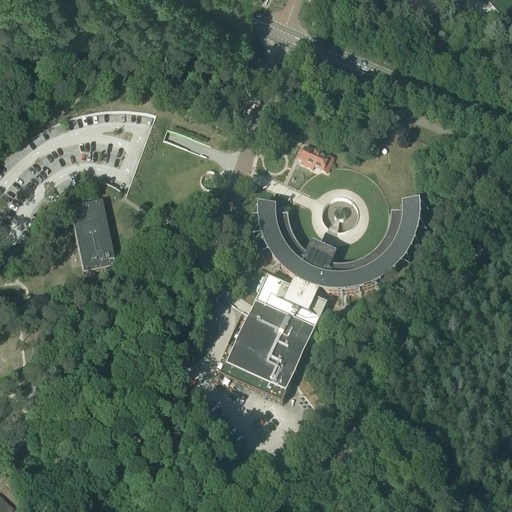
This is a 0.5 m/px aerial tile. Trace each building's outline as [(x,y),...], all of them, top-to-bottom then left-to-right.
[(319,156),(307,151),(306,151),(304,155),(301,153),(298,162),(306,165),(304,168),(312,172),(314,169),(327,175),(333,161),(326,158),(327,156),(321,153),(319,156)] [(397,272),(403,264),(408,256),(412,247),(415,237),(417,227),(418,217),(417,206),(416,204),(416,205),(416,208),(410,210),(400,212),(401,217),(397,217),(391,217),(391,226),(389,234),(385,242),(381,250),(375,256),(369,261),(362,265),(355,268),(348,269),(340,270),(332,269),(331,269),(329,269),(329,268),(331,263),(326,260),(324,260),(324,259),(324,258),(324,257),(323,256),(322,256),(321,256),(320,256),(320,257),(319,257),(312,254),(309,260),(308,259),(307,258),(301,253),(297,247),(293,241),(293,239),(291,234),(289,227),(288,219),(286,219),(279,220),(279,217),(279,216),(279,215),(278,215),(272,214),(263,212),(263,207),(262,209),(262,218),(263,230),(265,241),(267,246),(269,251),(271,256),(274,261),(280,268),(286,275),(293,281),(295,282),(298,285),(295,293),(280,286),(275,284),(268,281),(261,296),(256,308),(259,309),(254,322),(251,320),(246,330),(224,381),(283,407),(316,335),(320,325),(328,308),(326,307),(321,305),(314,302),(316,296),(317,295),(318,293),(320,294),(324,295),(329,296),(335,296),(345,296),(353,296),(361,294),(368,291),(376,288),(383,283),(390,278),(397,272)] [(83,277),(115,270),(101,205),(69,212),(83,277)] [(312,414),(304,412),(302,422),(310,424),(312,414)] [(0,511),(11,511),(12,511),(0,500),(0,511)]
